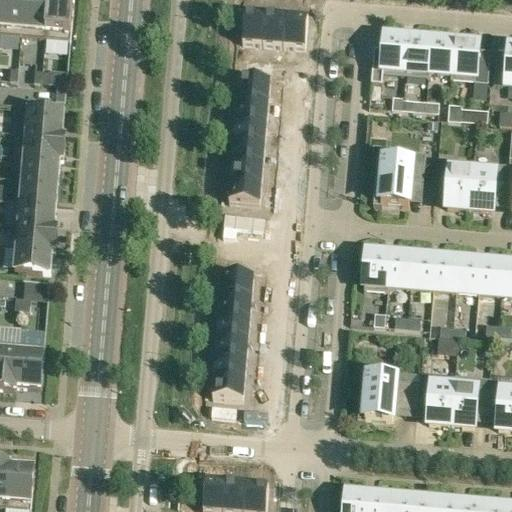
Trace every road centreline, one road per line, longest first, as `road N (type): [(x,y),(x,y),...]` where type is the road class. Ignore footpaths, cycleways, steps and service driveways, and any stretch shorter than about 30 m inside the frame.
road 1 (tertiary): [(91,436),(128,0)]
road 2 (residential): [(314,229),(333,13),(366,16)]
road 3 (residential): [(349,232),(329,454)]
road 4 (residential): [(295,451),(314,229)]
road 5 (residential): [(366,16),(349,232)]
road 6 (residential): [(295,451),(91,436)]
road 7 (residential): [(511,467),(329,454)]
road 8 (residential): [(511,244),(349,232)]
road 9 (residential): [(366,16),(511,27)]
